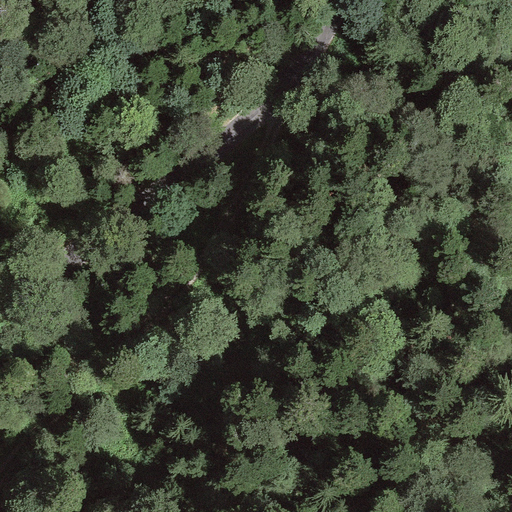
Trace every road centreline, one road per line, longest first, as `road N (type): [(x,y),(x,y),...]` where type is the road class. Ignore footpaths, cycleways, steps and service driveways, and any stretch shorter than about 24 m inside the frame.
road 1 (track): [(285,85),(201,263),(19,450),(0,480)]
road 2 (unclassified): [(340,0),(293,78),(244,125),(0,309)]
road 3 (track): [(0,215),(144,39),(160,0)]
